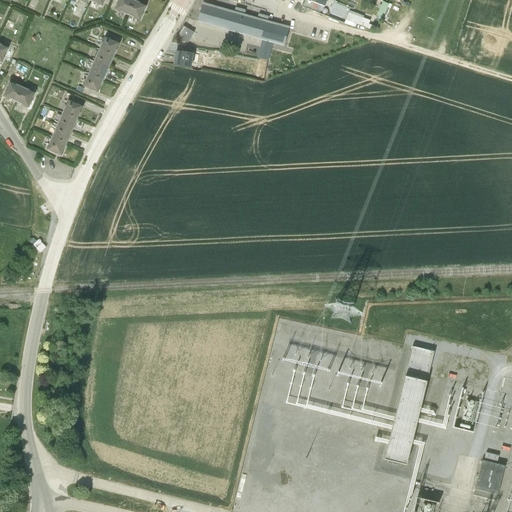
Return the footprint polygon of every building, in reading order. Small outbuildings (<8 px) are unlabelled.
[(126,16),(132,0),(118,0),(114,10),(120,12),(120,13),(126,16)] [(133,0),(132,0),(126,16),(132,19),(132,18),(139,21),(145,6),(139,4),(139,3),(133,0)] [(293,0),(320,13),(326,0),(325,0),(293,0)] [(244,14),(234,11),(201,2),(200,6),(201,7),(197,22),(230,32),(261,40),(272,43),(284,47),(289,27),(267,21),(257,18),(244,14)] [(388,5),(383,2),(376,14),(382,17),(388,5)] [(348,10),(345,20),(360,25),(364,16),(348,10)] [(98,50),(114,57),(117,51),(116,50),(119,44),(104,38),(102,43),(101,43),(98,50)] [(272,43),(261,40),(256,59),(268,61),(272,43)] [(92,62),(108,69),(114,57),(98,50),(92,62)] [(173,58),(172,65),(191,69),(193,54),(175,51),(173,58)] [(87,74),(103,81),(108,69),(92,62),(87,74)] [(103,81),(87,74),(84,80),(85,81),(83,86),(97,93),(100,86),(101,86),(103,81)] [(15,103),(22,87),(15,84),(15,85),(9,82),(3,97),(10,100),(9,100),(15,103)] [(22,87),(15,103),(21,105),(28,108),(34,93),(28,91),(29,90),(22,87)] [(61,113),(77,120),(80,114),(79,114),(82,107),(68,100),(65,107),(64,106),(61,113)] [(56,125),(72,132),(77,120),(61,113),(56,125)] [(51,137),(67,143),(72,132),(56,125),(51,137)] [(67,143),(51,137),(48,143),(49,144),(46,150),(61,156),(63,149),(64,150),(67,143)] [(38,239),(32,245),(40,252),(46,247),(38,239)] [(388,440),(384,459),(406,464),(412,440),(417,418),(419,408),(432,351),(410,346),(394,417),(392,425),(388,440)] [(481,460),(473,495),(495,501),(504,466),(481,460)]
